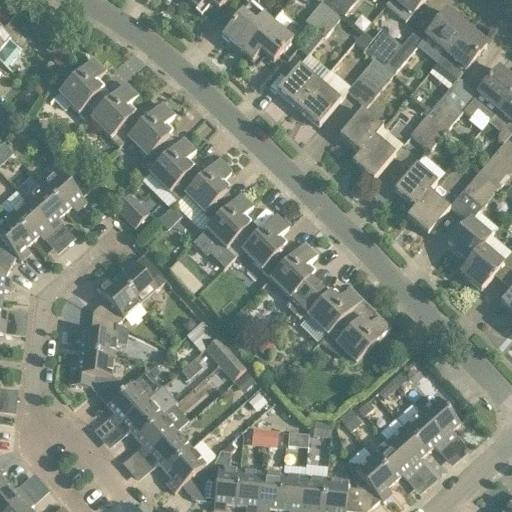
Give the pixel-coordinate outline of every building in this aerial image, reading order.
[(194,0),(189,7),(197,14),(205,5),(217,15),(230,0),(194,0)] [(330,15),(343,0),(326,0),(320,8),(330,17),(331,16),(330,15)] [(343,0),(330,15),(331,16),(341,24),(358,3),(360,0),(343,0)] [(393,0),(391,2),(385,10),(405,27),(427,0),(393,0)] [(243,59),(271,27),(249,8),(221,41),(243,59)] [(314,35),(330,17),(320,8),(304,27),(314,35)] [(271,27),(243,59),(252,67),(260,57),(273,68),(292,45),(281,36),(291,23),(282,15),(272,28),(271,27)] [(324,44),(341,24),(331,16),(330,17),(314,35),(324,44)] [(446,58),(467,34),(447,17),(426,41),(446,58)] [(0,67),(6,72),(20,55),(28,46),(7,29),(0,37),(0,67)] [(401,51),(381,34),(369,48),(363,55),(374,64),(373,64),(383,73),(401,51)] [(467,34),(446,58),(437,69),(456,85),(486,50),(467,34)] [(383,73),(392,81),(422,46),(412,38),(401,51),(383,73)] [(363,55),(369,48),(360,40),(354,47),(363,55)] [(74,61),(59,50),(54,58),(55,64),(56,70),(64,76),(74,61)] [(107,106),(107,105),(92,90),(105,77),(92,64),(57,99),(86,127),(89,124),(107,106)] [(356,104),(383,73),(373,64),(346,96),(356,104)] [(297,114),(319,89),(298,71),(276,97),(297,114)] [(366,112),(392,81),(383,73),(356,104),(366,112)] [(489,126),(511,99),(511,85),(498,74),(463,116),(470,122),(476,116),(489,126)] [(43,101),(50,92),(41,84),(33,93),(43,101)] [(126,142),(139,130),(123,114),(137,101),(124,89),(107,105),(107,106),(89,124),(117,151),(126,142)] [(319,89),(297,114),(318,132),(339,106),(319,89)] [(507,164),(511,158),(511,148),(507,145),(511,139),(511,99),(489,126),(500,136),(498,145),(502,149),(479,176),(489,185),(507,164)] [(436,129),(453,109),(443,101),(426,120),(436,129)] [(155,170),(177,150),(169,142),(161,134),(174,121),(161,108),(139,130),(126,142),(147,162),(139,170),(148,178),(155,170)] [(436,129),(446,137),(462,117),(453,109),(436,129)] [(359,159),(374,142),(382,133),(361,116),(339,141),(359,159)] [(24,130),(12,118),(2,129),(13,140),(24,130)] [(420,148),(436,129),(426,120),(410,140),(420,148)] [(429,156),(446,137),(436,129),(420,148),(429,156)] [(382,133),(374,142),(359,159),(351,168),(373,186),(395,160),(403,151),(382,133)] [(176,207),(183,200),(198,185),(182,169),(195,156),(183,143),(177,150),(155,170),(148,178),(147,178),(176,207)] [(3,148),(0,151),(0,165),(2,168),(13,159),(3,148)] [(511,158),(507,164),(489,185),(498,192),(511,176),(511,158)] [(206,235),(240,200),(239,200),(233,206),(218,190),(231,177),(218,164),(198,185),(183,200),(212,228),(205,234),(206,235)] [(413,213),(428,197),(436,188),(415,170),(393,196),(399,201),(413,213)] [(472,205),(489,185),(479,176),(462,196),(472,205)] [(43,193),(65,218),(72,212),(76,216),(85,209),(80,202),(88,195),(74,178),(65,185),(60,178),(43,193)] [(481,212),(498,192),(489,185),(472,205),(481,212)] [(58,225),(65,218),(43,193),(24,209),(51,239),(62,230),(58,225)] [(428,197),(413,213),(406,222),(427,240),(448,213),(428,197)] [(135,233),(150,220),(131,200),(116,213),(135,233)] [(234,262),(240,256),(254,241),(239,225),(252,213),(240,200),(206,235),(234,262)] [(44,245),(51,239),(24,209),(9,222),(31,248),(40,241),(44,245)] [(269,284),(292,261),(276,246),(288,233),(275,220),(254,241),(240,256),(269,284)] [(25,253),(31,248),(9,222),(0,229),(0,269),(10,276),(17,263),(20,267),(30,258),(25,253)] [(483,250),(489,242),(469,225),(446,251),(467,268),(481,251),(483,250)] [(292,318),(320,290),(304,274),(316,261),(304,249),(292,261),(269,284),(289,304),(286,312),(292,318)] [(501,268),(502,267),(483,250),(481,251),(467,268),(459,277),(480,296),(502,269),(501,268)] [(511,255),(511,257),(502,267),(501,268),(502,269),(511,276),(511,274),(511,255)] [(117,283),(141,310),(156,296),(155,295),(165,287),(143,261),(133,269),(129,264),(120,272),(124,277),(117,283)] [(178,266),(168,276),(175,283),(185,273),(178,266)] [(6,284),(10,276),(0,269),(0,307),(2,308),(3,297),(9,297),(11,285),(6,284)] [(123,326),(141,310),(117,283),(109,290),(105,285),(96,293),(106,305),(93,316),(114,328),(121,323),(123,326)] [(202,290),(195,283),(185,293),(193,300),(202,290)] [(320,349),(353,315),(361,306),(349,293),(336,306),(320,290),(292,318),(298,324),(307,321),(327,340),(319,348),(320,349)] [(511,317),(511,292),(500,307),(511,317)] [(353,315),(320,349),(353,370),(391,334),(377,321),(369,330),(353,315)] [(114,328),(93,316),(92,317),(90,337),(75,335),(74,348),(80,348),(79,358),(111,361),(112,349),(124,350),(125,335),(114,328)] [(189,321),(181,329),(188,337),(197,330),(189,321)] [(199,360),(205,355),(216,345),(201,328),(195,333),(185,343),(199,360)] [(262,336),(251,346),(258,354),(269,343),(262,336)] [(258,354),(265,361),(276,351),(269,343),(258,354)] [(218,370),(229,360),(216,345),(205,355),(218,370)] [(108,383),(111,361),(79,358),(78,368),(71,367),(70,379),(74,380),(73,390),(89,392),(106,411),(122,397),(112,383),(108,383)] [(229,360),(218,370),(231,385),(242,375),(229,360)] [(203,373),(194,364),(181,376),(189,385),(203,373)] [(376,370),(382,376),(386,372),(379,366),(376,370)] [(406,384),(400,377),(391,385),(397,392),(406,384)] [(254,386),(247,378),(234,389),(242,398),(254,386)] [(117,433),(158,396),(144,379),(122,397),(106,411),(114,420),(109,424),(117,433)] [(390,385),(378,397),(384,404),(396,392),(390,385)] [(134,444),(160,421),(174,408),(161,393),(158,396),(117,433),(125,442),(129,438),(134,444)] [(266,407),(258,398),(248,407),(256,416),(266,407)] [(422,423),(449,454),(456,441),(452,437),(460,430),(437,404),(422,423)] [(368,406),(358,414),(364,421),(374,412),(368,406)] [(351,437),(361,428),(349,414),(339,423),(351,437)] [(145,465),(174,438),(160,421),(134,444),(142,452),(137,457),(145,465)] [(441,461),(449,454),(422,423),(407,438),(428,463),(437,456),(441,461)] [(419,465),(428,463),(407,438),(396,425),(379,441),(387,449),(413,479),(423,470),(419,465)] [(330,442),(331,431),(313,429),(312,440),(330,442)] [(263,445),(264,435),(253,434),(252,439),(252,443),(263,445)] [(278,435),(264,434),(264,435),(263,445),(263,451),(276,452),(278,435)] [(164,477),(188,454),(174,438),(145,465),(153,474),(158,470),(164,477)] [(303,452),(304,439),(290,438),(289,450),(303,452)] [(406,486),(413,479),(387,449),(372,463),(394,488),(402,481),(406,486)] [(199,499),(206,484),(198,475),(203,471),(188,454),(164,477),(171,484),(166,489),(174,498),(181,492),(194,506),(199,499)] [(387,494),(394,488),(372,463),(363,471),(347,467),(357,495),(356,496),(362,511),(372,511),(380,505),(382,507),(391,499),(387,494)] [(290,471),(289,483),(328,484),(328,472),(290,471)] [(235,511),(236,511),(239,479),(217,477),(216,485),(206,484),(199,499),(194,506),(214,508),(213,511),(225,511),(226,511),(235,511)] [(257,511),(261,481),(239,479),(236,511),(257,511)] [(278,511),(282,483),(261,481),(257,511),(278,511)] [(301,511),(304,485),(282,483),(278,511),(301,511)] [(324,511),(326,487),(304,485),(301,511),(324,511)] [(362,511),(356,496),(346,495),(347,489),(326,487),(324,511),(362,511)] [(0,511),(13,511),(26,501),(18,493),(13,497),(7,490),(0,496),(0,511)] [(31,511),(33,510),(26,501),(13,511),(31,511)]
